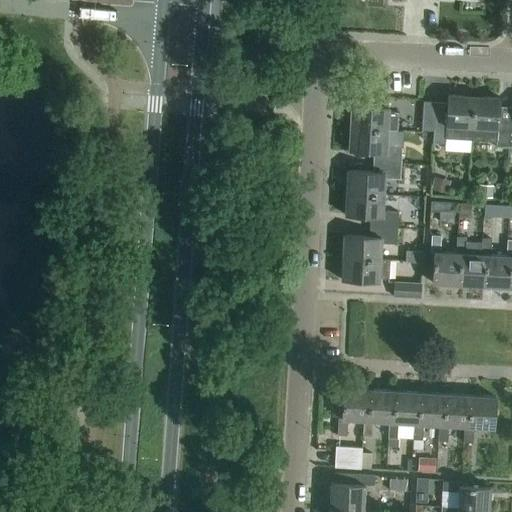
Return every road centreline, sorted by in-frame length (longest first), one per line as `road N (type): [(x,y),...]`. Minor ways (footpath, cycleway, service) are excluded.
road 1 (residential): [(293,511),(318,67),(339,49),(511,59)]
road 2 (secondary): [(162,6),(125,511)]
road 3 (secondary): [(164,511),(201,11)]
